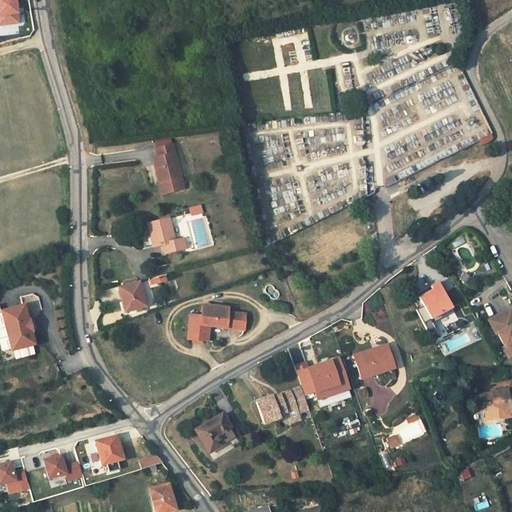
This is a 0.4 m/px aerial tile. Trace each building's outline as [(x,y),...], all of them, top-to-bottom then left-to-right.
[(0,0),(0,24),(18,22),(14,0),(0,0)] [(492,135),(479,141),(481,144),(482,144),(487,143),(490,141),(493,138),(492,135)] [(158,158),(153,159),(162,196),(183,191),(173,146),(168,147),(156,150),(158,158)] [(385,179),(386,188),(397,182),(393,175),(385,179)] [(200,214),(199,207),(191,209),(192,216),(200,214)] [(167,219),(147,224),(153,247),(162,245),(164,254),(184,248),(182,239),(173,241),(167,219)] [(151,249),(152,256),(160,255),(159,247),(151,249)] [(465,289),(472,286),(466,273),(458,276),(465,289)] [(139,283),(118,288),(124,312),(145,306),(139,283)] [(453,309),(439,283),(425,290),(426,293),(419,297),(424,307),(416,311),(423,324),(453,309)] [(226,324),(243,326),(245,314),(227,312),(228,308),(201,305),(200,316),(189,315),(186,339),(206,341),(208,326),(226,328),(226,324)] [(17,309),(0,314),(0,333),(6,354),(28,347),(25,336),(26,335),(23,324),(22,324),(17,309)] [(511,309),(489,322),(496,336),(498,335),(504,348),(503,349),(508,359),(511,356),(511,328),(511,309)] [(374,369),(392,364),(386,345),(354,356),(361,379),(376,374),(374,369)] [(464,369),(484,369),(484,356),(464,357),(464,369)] [(317,399),(348,388),(338,358),(307,368),(315,392),(317,399)] [(315,392),(307,368),(305,362),(294,365),(305,396),(315,392)] [(374,369),(376,374),(393,368),(392,364),(374,369)] [(286,413),(287,417),(290,424),(299,420),(297,413),(309,410),(301,387),(271,397),(271,396),(255,402),(263,424),(279,418),(278,416),(286,413)] [(348,388),(317,399),(320,407),(351,396),(348,388)] [(494,412),(503,411),(511,410),(511,416),(511,418),(511,388),(511,389),(511,394),(508,394),(507,389),(492,391),(492,393),(494,410),(494,412)] [(492,393),(484,394),(487,412),(494,410),(492,393)] [(221,445),(220,444),(216,436),(228,429),(230,427),(222,413),(194,430),(208,453),(221,445)] [(232,436),(228,429),(216,436),(220,444),(232,436)] [(391,448),(398,445),(394,436),(387,439),(391,448)] [(122,460),(116,437),(94,443),(101,466),(122,460)] [(48,478),(65,473),(67,480),(80,477),(76,463),(63,466),(60,455),(43,460),(48,478)] [(138,461),(140,470),(149,467),(155,465),(162,463),(156,456),(138,461)] [(24,470),(13,473),(10,462),(0,465),(0,484),(6,483),(9,494),(29,489),(24,470)] [(467,464),(458,467),(460,473),(469,471),(467,464)] [(409,476),(399,478),(401,485),(411,483),(409,476)] [(169,484),(149,489),(154,511),(167,511),(175,510),(169,484)] [(475,510),(488,507),(487,501),(474,503),(475,510)]
